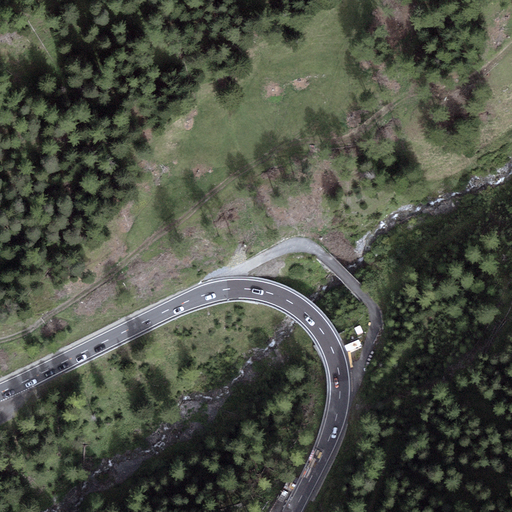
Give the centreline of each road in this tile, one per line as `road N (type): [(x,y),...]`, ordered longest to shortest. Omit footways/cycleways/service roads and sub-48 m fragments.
road 1 (primary): [(0,392),(209,292),(241,288),(284,298),(327,339),(340,390),(334,425),(293,511)]
road 2 (track): [(0,340),(32,327),(284,146)]
road 3 (track): [(339,379),(360,370),(376,317),(321,253),(298,245),(279,250),(241,268),(233,288)]
